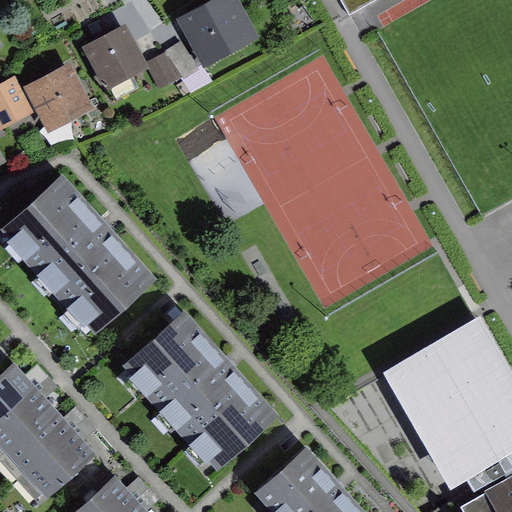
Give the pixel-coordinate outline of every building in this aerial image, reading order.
[(228,0),(222,0),(188,18),(207,56),(247,35),(228,0)] [(340,0),(349,15),(375,0),(340,0)] [(122,21),(85,41),(107,84),(145,65),(122,21)] [(67,72),(33,89),(51,122),(84,104),(67,72)] [(12,83),(0,89),(0,117),(2,122),(27,110),(12,83)] [(63,174),(0,230),(0,231),(94,333),(160,277),(63,174)] [(277,413),(187,308),(122,363),(217,469),(277,413)] [(511,382),(477,321),(402,364),(474,489),(504,472),(511,466),(511,459),(505,447),(511,443),(511,382)] [(0,417),(37,385),(16,362),(0,376),(0,417)] [(0,449),(4,454),(57,408),(37,385),(0,417),(0,449)] [(25,477),(77,431),(57,408),(4,454),(25,477)] [(45,500),(98,454),(77,431),(25,477),(45,500)] [(369,511),(307,444),(254,491),(273,511),(369,511)] [(511,511),(511,466),(504,472),(507,478),(461,505),(464,511),(511,511)] [(122,511),(140,496),(120,473),(75,511),(122,511)] [(153,511),(140,496),(122,511),(153,511)]
